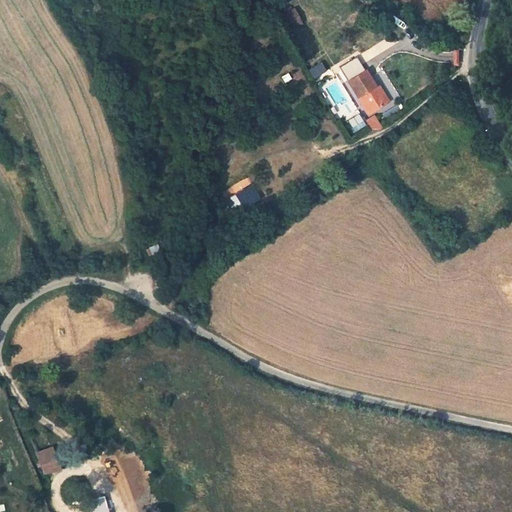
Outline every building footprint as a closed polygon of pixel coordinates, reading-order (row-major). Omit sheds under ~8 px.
[(294,9),(285,13),(293,28),(302,23),(294,9)] [(313,79),(327,72),(322,62),(308,69),(313,79)] [(362,71),(358,65),(347,73),(350,79),(362,71)] [(347,81),(348,82),(368,114),(387,103),(376,86),(365,69),(362,71),(350,79),(347,81)] [(281,76),(285,83),(292,80),(289,72),(281,76)] [(378,84),(376,86),(387,103),(388,101),(378,84)] [(380,110),(384,117),(397,110),(392,102),(380,110)] [(377,116),(366,119),(369,132),(380,129),(377,116)] [(249,184),(242,189),(251,203),(258,199),(249,184)] [(234,194),(237,199),(229,204),(235,213),(251,203),(242,189),(234,194)] [(206,216),(206,219),(209,230),(219,228),(216,214),(206,216)] [(435,229),(428,233),(435,245),(442,242),(435,229)] [(153,245),(146,247),(148,256),(156,254),(153,245)] [(134,369),(139,385),(168,376),(164,360),(134,369)] [(56,446),(36,453),(44,475),(64,467),(56,446)] [(107,511),(103,495),(87,500),(89,511),(107,511)]
